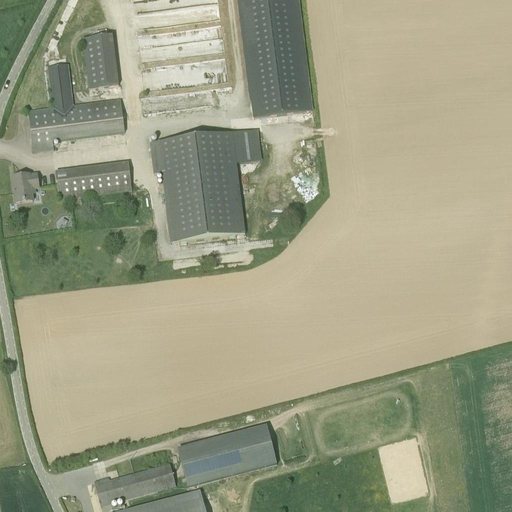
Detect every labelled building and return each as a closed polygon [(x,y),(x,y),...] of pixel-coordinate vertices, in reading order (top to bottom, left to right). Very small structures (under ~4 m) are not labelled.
[(314,114),(299,0),(237,0),(252,121),(314,114)] [(114,38),(83,42),(88,91),(119,88),(114,38)] [(125,136),(121,101),(74,106),(69,67),(48,69),(53,110),(28,112),(33,154),(61,151),(60,143),(125,136)] [(162,175),(171,248),(247,238),(237,165),(263,162),(259,132),(150,147),(154,176),(162,175)] [(129,164),(56,172),(59,201),(132,193),(129,164)] [(29,177),(14,179),(16,194),(14,195),(15,205),(32,203),(31,191),(38,190),(37,177),(29,177)] [(266,427),(177,451),(188,491),(277,467),(266,427)] [(95,487),(101,509),(110,506),(176,488),(170,466),(95,487)] [(204,511),(200,493),(126,511),(204,511)]
